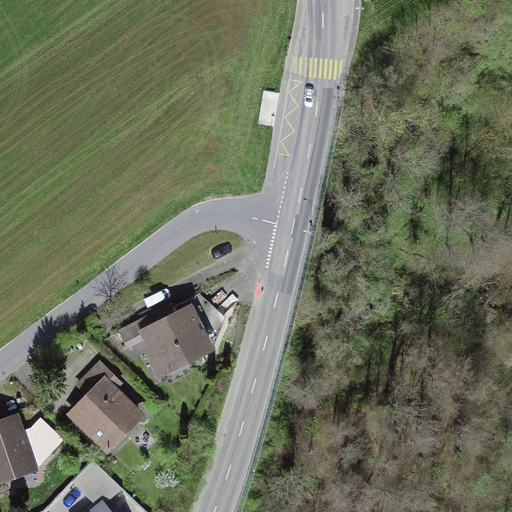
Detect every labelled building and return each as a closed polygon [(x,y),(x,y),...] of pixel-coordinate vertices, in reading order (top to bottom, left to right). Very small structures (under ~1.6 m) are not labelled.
[(209,370),(190,322),(138,343),(157,390),(209,370)] [(144,432),(102,391),(67,426),(108,468),(144,432)] [(0,477),(39,464),(63,438),(41,418),(31,429),(21,433),(13,421),(0,424),(0,477)] [(23,511),(17,495),(4,499),(8,511),(23,511)] [(8,511),(4,499),(0,500),(0,511),(8,511)]
